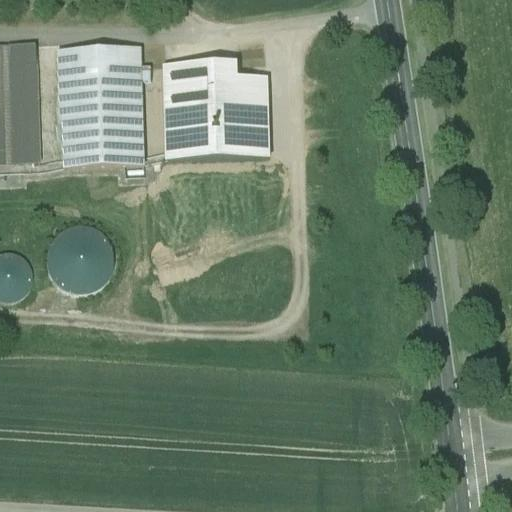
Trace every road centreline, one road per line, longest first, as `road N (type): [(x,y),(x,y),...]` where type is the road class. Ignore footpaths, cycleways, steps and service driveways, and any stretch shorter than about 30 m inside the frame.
road 1 (track): [(0,319),(61,318),(183,337),(286,335),(299,316),(302,268),(294,29)]
road 2 (secondary): [(385,0),(451,467)]
road 3 (track): [(0,41),(201,40)]
